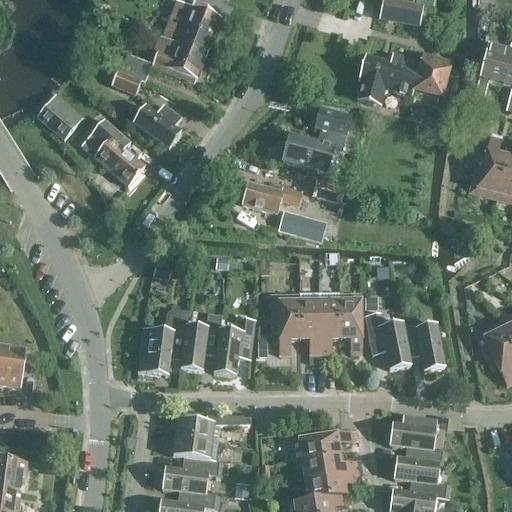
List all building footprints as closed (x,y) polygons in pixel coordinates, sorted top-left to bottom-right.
[(420,27),(423,11),(384,3),(381,19),(420,27)] [(511,11),(504,8),(501,15),(508,18),(510,12),(511,11)] [(190,14),(175,51),(205,62),(219,26),(190,14)] [(119,76),(141,85),(145,86),(152,70),(195,87),(196,83),(197,83),(205,62),(175,51),(175,50),(176,46),(158,39),(148,65),(127,56),(119,75),(119,76)] [(479,82),(475,99),(484,101),(488,85),(500,88),(509,52),(488,47),(479,82)] [(511,52),(509,52),(500,88),(511,90),(511,52)] [(452,65),(422,58),(420,65),(392,58),(390,66),(367,60),(360,87),(361,87),(357,103),(381,109),(385,93),(441,108),(452,65)] [(119,76),(119,75),(118,74),(111,89),(135,99),(141,85),(119,76)] [(38,123),(66,146),(79,130),(51,107),(38,123)] [(182,122),(163,109),(157,117),(145,109),(133,127),(169,153),(181,136),(175,131),(182,122)] [(342,157),(351,121),(320,113),(314,133),(320,134),(317,147),(289,139),(282,166),(312,174),(327,179),(333,155),(342,157)] [(91,141),(82,152),(94,162),(128,191),(144,171),(124,154),(130,147),(104,125),(91,141)] [(496,203),(507,160),(498,157),(501,143),(490,141),(486,154),(485,160),(479,158),(470,197),(496,203)] [(511,160),(507,160),(496,203),(511,206),(511,160)] [(346,207),(350,193),(344,192),(345,190),(322,184),(317,201),(340,207),(341,206),(346,207)] [(281,195),(248,186),(242,208),(278,218),(281,206),(299,211),(303,197),(282,191),(281,195)] [(321,245),(326,227),(283,215),(278,234),(321,245)] [(217,262),(216,272),(228,273),(229,263),(217,262)] [(269,265),(260,265),(260,279),(270,278),(269,265)] [(168,287),(173,275),(169,273),(158,269),(153,279),(168,287)] [(361,297),(339,298),(339,304),(341,344),(350,343),(350,358),(362,358),(361,303),(361,297)] [(339,304),(339,298),(319,299),(320,359),(332,358),(331,344),(341,344),(339,304)] [(300,304),(300,299),(272,300),(272,340),(278,340),(278,345),(279,360),(291,359),(291,345),(300,344),(300,304)] [(300,304),(300,344),(309,344),(309,359),(320,359),(319,299),(300,299),(300,304)] [(377,315),(377,303),(364,303),(365,316),(377,315)] [(181,374),(187,329),(188,317),(174,316),(168,320),(166,335),(144,332),(138,377),(168,380),(169,369),(181,372),(181,374)] [(410,370),(402,322),(401,322),(402,327),(383,330),(381,317),(366,320),(374,360),(387,357),(390,374),(410,370)] [(413,320),(402,322),(410,370),(409,361),(421,359),(424,377),(445,372),(436,328),(416,332),(413,320)] [(220,325),(214,378),(235,380),(237,363),(250,365),(255,324),(240,322),(238,336),(220,333),(222,325),(220,325)] [(214,378),(220,325),(208,323),(207,332),(187,329),(181,374),(202,376),(204,359),(216,360),(214,378)] [(511,326),(503,331),(501,326),(500,327),(503,332),(503,333),(511,352),(511,326)] [(500,327),(475,339),(492,375),(498,372),(507,390),(511,386),(511,373),(511,371),(511,370),(511,352),(503,333),(503,332),(500,327)] [(268,346),(258,346),(259,360),(268,360),(268,346)] [(0,350),(0,390),(21,393),(26,354),(0,350)] [(178,423),(176,442),(219,448),(221,429),(251,429),(251,420),(207,421),(206,427),(178,423)] [(405,464),(439,469),(441,455),(433,454),(436,434),(437,425),(405,420),(404,430),(392,428),(389,449),(407,452),(405,464)] [(302,464),(340,458),(339,449),(353,447),(351,435),(338,437),(338,436),(299,443),(293,444),(296,466),(301,465),(301,468),(303,465),(302,464)] [(219,448),(176,442),(173,461),(183,462),(217,466),(219,448)] [(0,493),(20,497),(22,479),(25,480),(27,467),(10,465),(11,460),(0,458),(0,493)] [(303,465),(301,468),(304,485),(357,476),(356,465),(341,468),(340,458),(302,464),(303,465)] [(223,467),(217,466),(183,462),(182,475),(165,473),(162,494),(179,496),(206,498),(209,479),(222,481),(223,467)] [(436,488),(439,469),(405,464),(396,463),(394,483),(411,486),(409,498),(436,501),(445,503),(447,489),(436,488)] [(261,470),(263,489),(270,489),(268,469),(261,470)] [(357,476),(304,485),(307,504),(309,504),(309,505),(346,500),(345,490),(359,488),(357,476)] [(246,502),(247,488),(235,486),(233,500),(246,502)] [(0,511),(17,511),(20,497),(0,493),(0,511)] [(434,511),(436,501),(409,498),(392,495),(389,511),(434,511)] [(159,511),(213,511),(215,499),(206,498),(179,496),(178,508),(161,505),(159,511)] [(309,504),(307,504),(287,507),(288,511),(335,511),(348,510),(346,500),(309,505),(309,504)]
